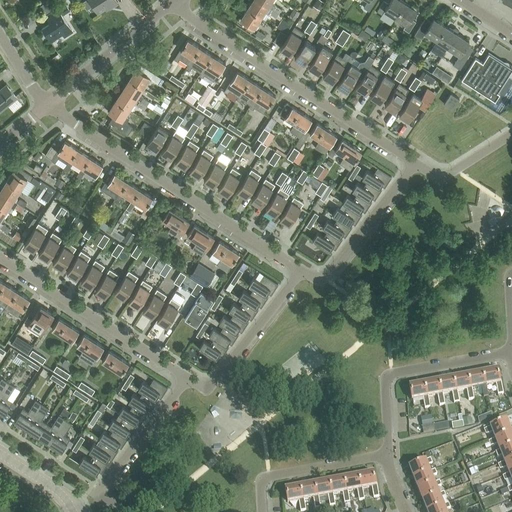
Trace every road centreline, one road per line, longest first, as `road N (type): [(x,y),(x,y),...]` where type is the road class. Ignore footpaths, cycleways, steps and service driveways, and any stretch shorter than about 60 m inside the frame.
road 1 (residential): [(301,273),(44,108)]
road 2 (residential): [(413,164),(172,5)]
road 3 (residential): [(185,379),(0,260)]
road 4 (residential): [(386,453),(384,379),(510,351)]
road 5 (residential): [(301,273),(227,370),(206,385),(185,379)]
road 6 (residential): [(413,164),(330,268),(316,278),(301,273)]
road 7 (residential): [(44,108),(172,5)]
road 8 (residential): [(261,511),(268,475),(386,453)]
road 9 (residential): [(185,379),(112,475),(109,495)]
